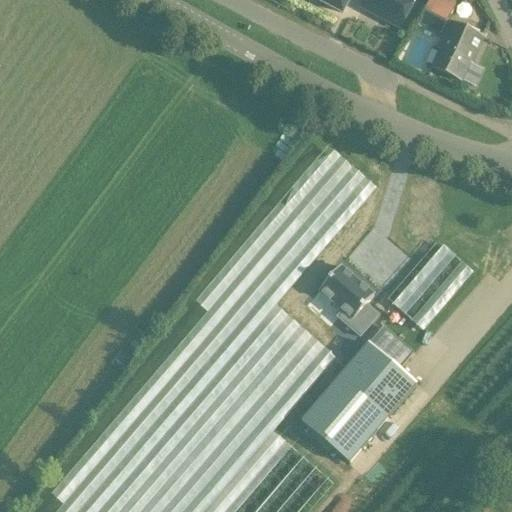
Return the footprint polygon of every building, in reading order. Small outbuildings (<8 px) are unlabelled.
[(307,0),(302,11),(331,25),(344,0),(307,0)] [(366,0),(362,9),(399,29),(414,0),(366,0)] [(457,3),(450,0),(429,0),(417,24),(440,36),(457,3)] [(461,81),(480,38),(451,25),(432,69),(461,81)] [(360,338),(379,316),(366,305),(374,296),(341,267),(319,292),(341,311),(336,317),(360,338)] [(376,444),(437,371),(400,343),(341,415),(376,444)]
